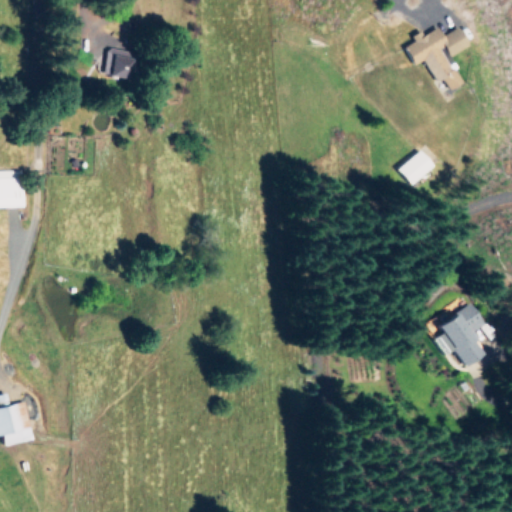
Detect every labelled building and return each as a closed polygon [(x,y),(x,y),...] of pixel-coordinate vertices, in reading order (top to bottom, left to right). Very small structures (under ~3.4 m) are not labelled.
[(399,44),(408,63),(420,58),(430,80),(438,77),(443,88),(458,81),(446,54),(465,45),(457,27),(439,35),(435,27),(399,44)] [(127,50),(105,54),(109,72),(105,73),(107,85),(123,82),(121,69),(130,68),(127,50)] [(420,165),(410,149),(384,166),(395,182),(420,165)] [(0,204),(19,204),(18,168),(0,168),(0,204)] [(433,364),(453,350),(438,329),(450,321),(436,300),(404,321),(433,364)] [(0,442),(28,437),(20,399),(0,403),(0,442)]
